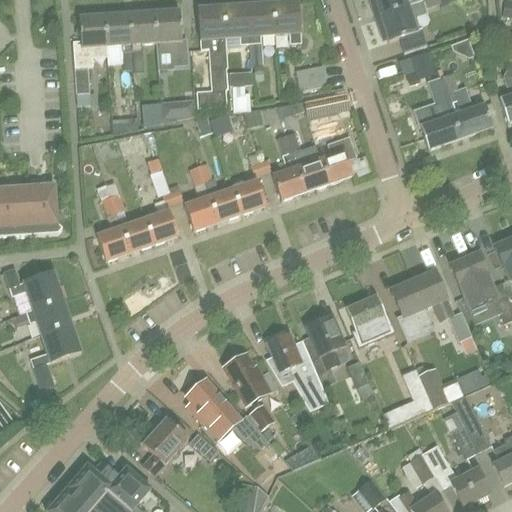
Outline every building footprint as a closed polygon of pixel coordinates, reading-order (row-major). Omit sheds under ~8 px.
[(368,0),(371,6),(376,5),(380,18),(408,8),(423,3),(433,0),(368,0)] [(441,7),(440,4),(439,0),(433,0),(423,3),(426,12),(440,7),(441,7)] [(272,8),(274,39),(290,38),(290,48),(301,47),(298,6),(272,8)] [(259,40),(274,39),(272,8),(247,10),(250,47),(249,47),(250,68),(262,67),(261,47),(260,47),(259,40)] [(417,35),(408,8),(380,18),(383,26),(379,32),(383,44),(388,42),(389,44),(400,41),(405,56),(427,49),(422,34),(417,35)] [(226,53),(239,52),(239,47),(249,47),(250,47),(247,10),(223,11),(226,53)] [(200,54),(201,54),(208,54),(209,64),(210,73),(227,72),(226,53),(223,11),(197,13),(200,54)] [(179,15),(154,16),(156,48),(157,73),(173,72),(173,70),(187,69),(185,42),(181,42),(179,15)] [(154,16),(129,18),(130,55),(141,54),(141,49),(156,48),(154,16)] [(122,67),(131,66),(130,55),(129,18),(105,19),(108,61),(122,60),(122,67)] [(93,62),(108,61),(105,19),(78,21),(80,45),(72,46),(75,97),(89,97),(88,70),(93,70),(93,62)] [(403,80),(434,72),(429,53),(398,61),(403,80)] [(322,69),(295,75),(299,95),(326,89),(322,69)] [(248,112),(246,74),(232,75),(233,113),(248,112)] [(452,78),(441,82),(448,103),(447,103),(460,142),(492,131),(484,108),(474,112),(468,96),(459,99),(457,93),(452,78)] [(437,106),(415,114),(421,130),(429,153),(460,142),(447,103),(448,103),(441,82),(430,85),(437,106)] [(211,95),(196,96),(197,113),(225,110),(224,94),(211,95)] [(325,101),(328,119),(350,114),(346,96),(325,101)] [(507,126),(511,124),(511,98),(500,103),(507,126)] [(163,123),(195,120),(194,101),(161,104),(163,123)] [(278,109),(280,118),(301,113),(299,104),(278,109)] [(113,133),(138,132),(137,119),(112,121),(113,133)] [(194,124),(200,139),(211,135),(205,119),(194,124)] [(320,163),(305,168),(294,136),(285,139),(291,156),(296,171),(298,177),(305,197),(328,189),(324,177),(320,163)] [(285,139),(276,142),(281,159),(291,156),(285,139)] [(328,189),(353,181),(347,164),(355,162),(348,142),(328,149),(331,159),(320,163),(324,177),(328,189)] [(159,160),(148,163),(157,198),(168,195),(159,160)] [(267,163),(250,169),(253,181),(271,175),(267,163)] [(207,167),(197,170),(200,177),(203,187),(208,201),(217,227),(241,219),(233,193),(218,199),(207,167)] [(194,190),(203,187),(200,177),(197,170),(188,173),(194,190)] [(281,205),(305,197),(298,177),(296,171),(272,180),(281,205)] [(0,241),(57,238),(54,189),(53,189),(53,185),(40,186),(40,190),(10,192),(10,188),(0,188),(0,241)] [(233,193),(241,219),(266,210),(257,185),(233,193)] [(109,200),(115,217),(124,214),(115,186),(106,189),(109,200)] [(161,199),(166,211),(183,204),(179,192),(161,199)] [(104,265),(129,257),(120,232),(115,217),(109,200),(100,203),(111,234),(96,240),(104,265)] [(217,227),(208,201),(200,204),(184,210),(193,235),(217,227)] [(144,223),(153,249),(178,241),(169,215),(144,223)] [(129,257),(153,249),(144,223),(120,232),(129,257)] [(511,242),(494,250),(502,270),(503,270),(508,283),(511,281),(511,242)] [(478,257),(449,269),(464,303),(463,303),(468,314),(492,303),(499,318),(503,328),(511,324),(511,313),(501,286),(491,290),(486,277),(487,277),(478,257)] [(14,273),(4,277),(12,300),(13,300),(26,295),(32,313),(63,303),(54,276),(19,288),(14,273)] [(434,276),(413,285),(425,312),(430,309),(438,326),(444,323),(447,322),(457,345),(459,344),(470,339),(460,316),(453,319),(434,276)] [(413,285),(390,295),(400,318),(395,320),(406,345),(419,340),(415,331),(430,325),(424,312),(425,312),(413,285)] [(375,301),(347,313),(355,332),(351,334),(358,351),(395,335),(387,318),(383,320),(375,301)] [(32,313),(26,315),(30,326),(36,324),(41,340),(72,330),(63,303),(32,313)] [(306,330),(305,331),(309,340),(302,344),(302,345),(314,373),(322,370),(323,372),(330,369),(339,365),(334,353),(343,349),(331,320),(321,324),(319,322),(317,321),(306,325),(305,328),(306,330)] [(47,358),(31,363),(41,393),(52,390),(45,368),(81,356),(72,330),(41,340),(47,358)] [(311,394),(320,409),(327,406),(321,390),(314,373),(302,345),(293,349),(288,338),(286,339),(285,337),(282,335),(275,338),(274,341),(275,344),(267,348),(272,361),(267,364),(281,388),(292,383),(301,399),(311,394)] [(245,358),(223,371),(238,398),(245,409),(248,407),(276,391),(268,376),(261,380),(260,378),(255,369),(252,370),(245,358)] [(356,392),(357,391),(359,397),(372,392),(359,364),(346,370),(356,392)] [(418,419),(433,413),(419,381),(415,373),(401,379),(412,405),(418,419)] [(433,374),(419,381),(433,413),(447,406),(433,374)] [(463,398),(488,387),(484,379),(481,380),(478,374),(456,383),(463,398)] [(205,384),(186,400),(190,405),(194,409),(190,413),(203,428),(200,431),(214,447),(231,432),(242,444),(259,453),(268,446),(258,434),(252,426),(246,431),(240,424),(236,419),(236,416),(233,413),(230,413),(205,384)] [(456,415),(477,456),(491,449),(464,398),(462,400),(451,405),(456,415)] [(0,404),(0,426),(5,433),(15,426),(0,404)] [(263,408),(250,418),(260,433),(273,423),(263,408)] [(477,456),(456,415),(443,422),(451,438),(464,463),(477,456)] [(154,458),(143,470),(155,480),(187,442),(166,424),(144,449),(154,458)] [(218,455),(197,436),(189,445),(210,464),(218,455)] [(511,484),(511,438),(503,443),(505,446),(493,452),(497,461),(491,464),(503,489),(511,484)] [(476,473),(457,482),(447,468),(436,449),(422,457),(443,492),(450,488),(461,510),(488,497),(476,473)] [(290,469),(317,462),(314,450),(287,458),(290,469)] [(414,491),(420,487),(420,488),(423,487),(429,496),(420,502),(422,505),(416,509),(407,496),(398,502),(404,511),(442,511),(433,499),(442,493),(442,492),(443,492),(422,457),(420,458),(420,459),(401,470),(414,491)] [(258,463),(246,472),(255,484),(267,475),(258,463)] [(77,479),(66,492),(89,511),(92,511),(95,510),(107,495),(114,487),(114,481),(113,477),(101,467),(98,471),(105,477),(102,481),(87,468),(77,479)] [(139,511),(136,509),(150,492),(126,471),(118,480),(114,481),(114,487),(107,495),(126,511),(139,511)] [(371,482),(357,493),(357,494),(371,511),(372,511),(386,502),(371,482)] [(260,511),(267,499),(257,489),(252,511),(260,511)] [(89,511),(66,492),(55,505),(49,511),(89,511)] [(126,511),(107,495),(95,510),(97,511),(126,511)]
